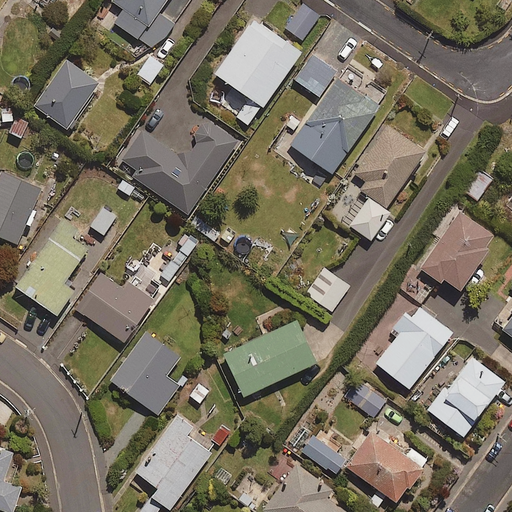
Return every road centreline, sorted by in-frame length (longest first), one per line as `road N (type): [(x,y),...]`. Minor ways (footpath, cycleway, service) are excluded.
road 1 (residential): [(0,343),(70,414),(91,511)]
road 2 (residential): [(358,0),(446,59),(482,73),(511,56)]
